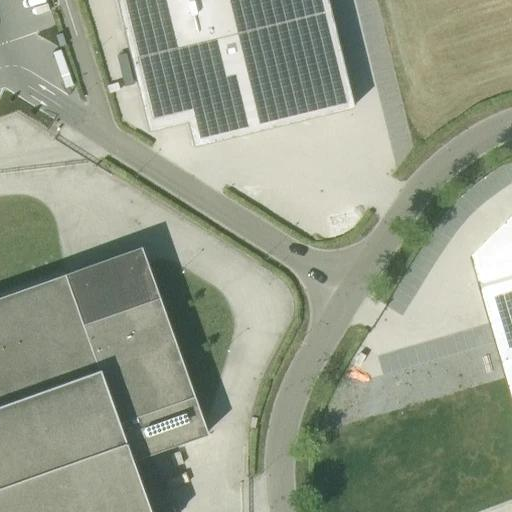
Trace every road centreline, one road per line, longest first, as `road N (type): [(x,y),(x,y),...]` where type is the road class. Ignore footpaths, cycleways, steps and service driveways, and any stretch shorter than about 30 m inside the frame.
road 1 (unclassified): [(346,285),(110,139),(65,0)]
road 2 (unclassified): [(346,285),(283,464),(284,511)]
road 3 (unclassified): [(511,135),(470,151),(346,285)]
